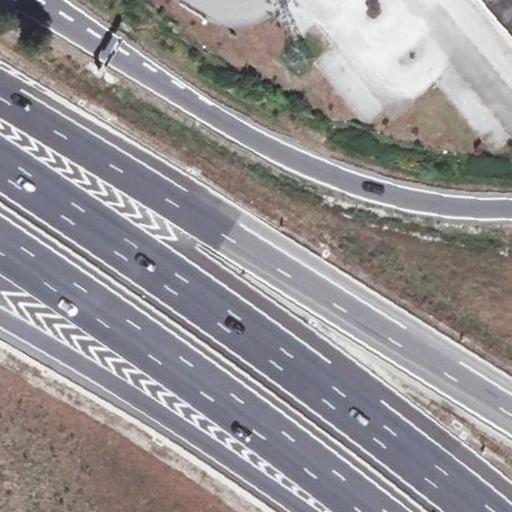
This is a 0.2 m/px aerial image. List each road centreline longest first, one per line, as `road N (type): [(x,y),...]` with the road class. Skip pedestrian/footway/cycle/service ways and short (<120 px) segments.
road 1 (trunk): [(511,423),(0,123)]
road 2 (motorway): [(476,511),(327,393),(0,164)]
road 3 (trunk): [(511,207),(397,195),(266,148),(31,0)]
road 4 (motorway): [(0,230),(324,464),(372,511)]
road 5 (motorway): [(0,321),(318,511)]
